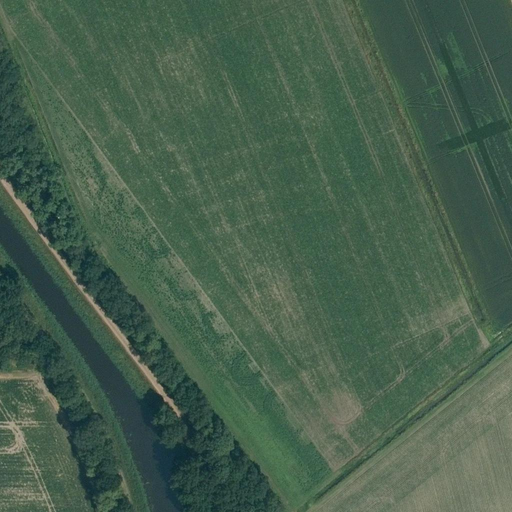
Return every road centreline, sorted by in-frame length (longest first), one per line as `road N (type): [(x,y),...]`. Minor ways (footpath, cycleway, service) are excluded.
road 1 (track): [(0,177),(171,411),(198,471),(202,511)]
road 2 (unknown): [(28,361),(77,429),(100,511)]
